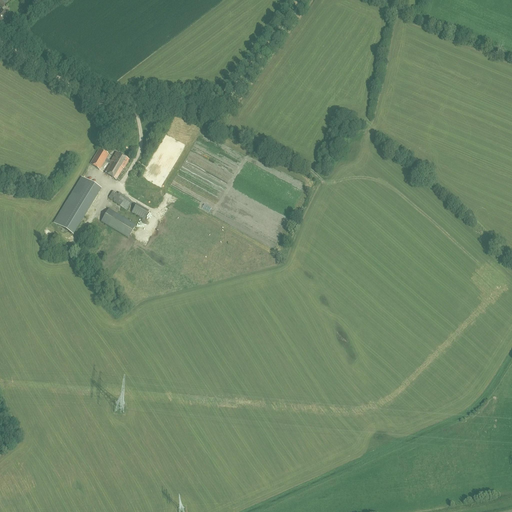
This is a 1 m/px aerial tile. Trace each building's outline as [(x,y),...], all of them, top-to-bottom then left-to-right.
[(0,0),(0,6),(3,9),(6,5),(5,4),(8,0),(0,0)] [(104,173),(116,180),(123,169),(124,170),(130,160),(116,152),(111,161),(107,159),(109,155),(99,149),(90,164),(100,170),(105,161),(110,164),(104,173)] [(81,177),(53,223),(73,235),(101,189),(81,177)] [(156,206),(161,197),(135,182),(130,190),(156,206)] [(109,199),(127,209),(132,201),(114,191),(109,199)] [(131,212),(144,220),(149,212),(136,204),(131,212)] [(101,222),(129,238),(136,225),(108,210),(101,222)]
